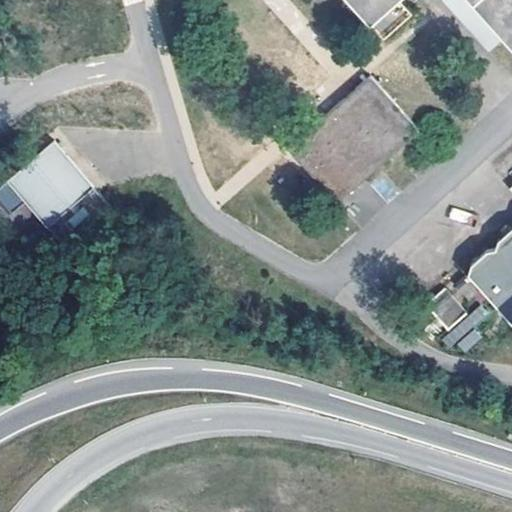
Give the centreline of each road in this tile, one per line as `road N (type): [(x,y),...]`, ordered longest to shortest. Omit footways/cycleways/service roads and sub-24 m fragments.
road 1 (motorway): [(511,459),(340,406),(209,380),(117,384),(0,430)]
road 2 (motorway): [(34,511),(58,484),(120,442),(238,416),(334,429),(511,483)]
